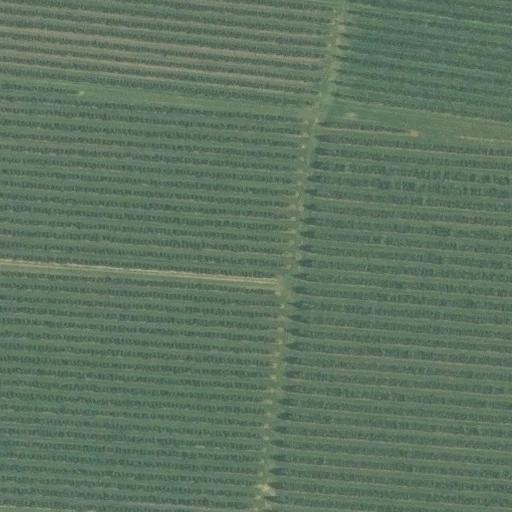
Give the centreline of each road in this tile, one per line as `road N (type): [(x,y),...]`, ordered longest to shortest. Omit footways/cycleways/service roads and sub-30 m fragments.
road 1 (track): [(0,265),(294,285),(341,0)]
road 2 (track): [(294,285),(266,503)]
